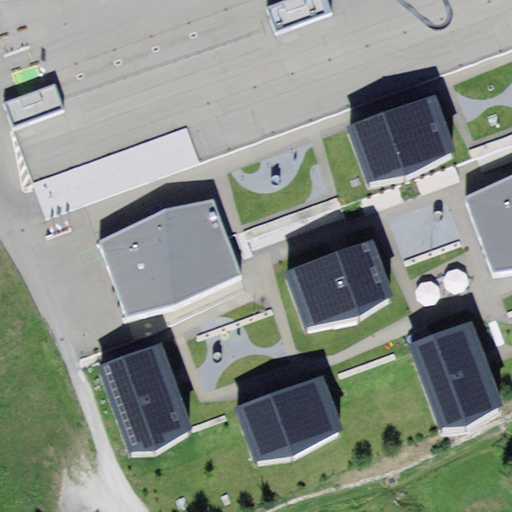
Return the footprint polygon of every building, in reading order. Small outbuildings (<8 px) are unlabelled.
[(302,0),(268,12),(276,35),(332,14),(327,0),(302,0)] [(8,103),(15,124),(63,108),(56,86),(8,103)] [(402,110),(347,129),(368,186),(406,180),(457,154),(437,100),(402,110)] [(186,126),(36,180),(42,199),(49,217),(199,163),(186,126)] [(511,179),(465,200),(484,250),(494,277),(511,273),(511,179)] [(161,209),(99,242),(115,286),(127,316),(170,306),(240,274),(214,198),(161,209)] [(317,260),(286,272),(304,329),(360,316),(393,295),(372,239),(317,260)] [(473,325),(409,347),(440,429),(464,425),(503,405),(487,363),(473,325)] [(172,376),(161,344),(101,365),(130,445),(154,450),(191,424),(172,376)] [(268,396),(235,408),(252,461),(293,457),(340,430),(324,377),(268,396)]
